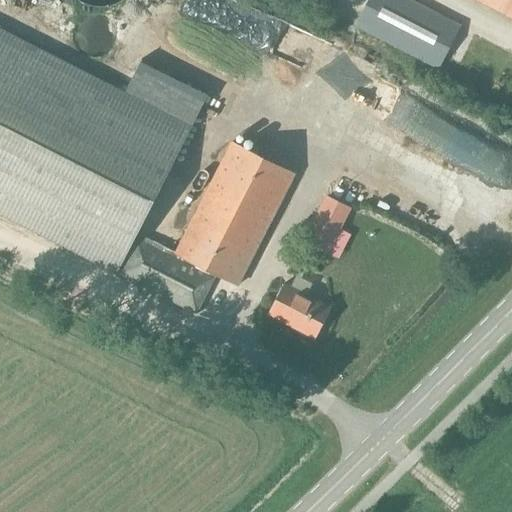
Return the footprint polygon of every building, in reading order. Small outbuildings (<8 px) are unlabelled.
[(438,68),(459,28),(404,0),(369,0),(356,26),(438,68)] [(511,0),(475,0),(511,18),(511,0)] [(135,232),(191,126),(0,27),(0,212),(115,272),(135,232)] [(217,273),(216,275),(237,285),(295,175),(232,142),(175,252),(217,273)] [(320,266),(338,232),(316,221),(298,255),(320,266)] [(217,273),(175,252),(135,232),(115,272),(196,314),(216,275),(217,273)] [(423,301),(430,308),(452,286),(446,279),(423,301)] [(314,340),(331,308),(284,284),(268,316),(314,340)]
